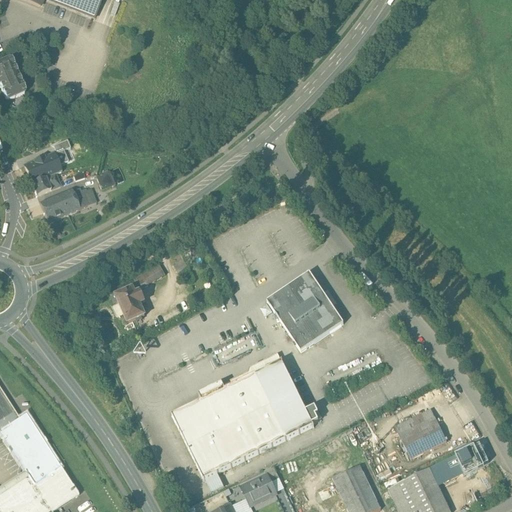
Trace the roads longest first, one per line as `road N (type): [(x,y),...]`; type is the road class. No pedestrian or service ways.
road 1 (residential): [(260,139),(443,355),(511,462)]
road 2 (secondary): [(20,283),(121,236),(260,139)]
road 3 (primary): [(9,316),(86,404),(151,511)]
road 4 (secondary): [(260,139),(341,58),(384,0)]
